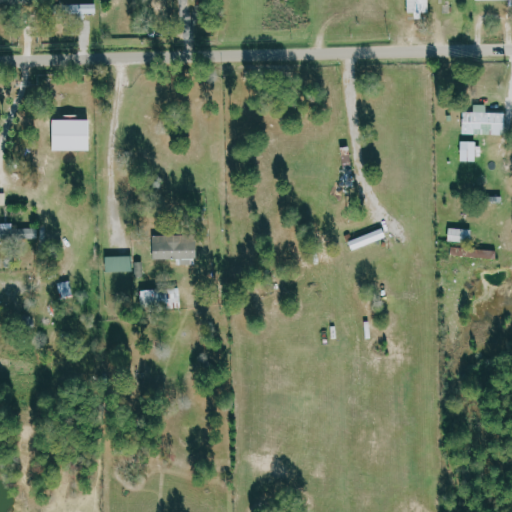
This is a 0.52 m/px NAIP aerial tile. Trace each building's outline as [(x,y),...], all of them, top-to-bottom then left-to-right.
[(410,0),(410,13),(421,13),(432,13),(432,0),(410,0)] [(100,4),(78,5),(79,14),(100,14),(100,4)] [(491,113),(491,105),(478,105),(478,113),(467,112),(467,135),(509,135),(509,113),(491,113)] [(58,150),(96,151),(96,120),(59,120),(58,150)] [(479,161),(479,142),(464,142),(464,161),(479,161)] [(359,187),(354,146),(344,148),(349,188),(359,187)] [(9,195),(0,194),(0,205),(8,206),(9,195)] [(390,238),(387,229),(353,241),(356,251),(390,238)] [(475,230),(453,229),(452,242),(475,243),(475,230)] [(201,235),(157,236),(157,260),(201,259),(201,235)] [(500,258),(501,250),(455,249),(455,257),(500,258)] [(137,256),(110,257),(110,273),(137,272),(137,256)] [(186,307),(184,288),(144,292),(146,311),(186,307)]
